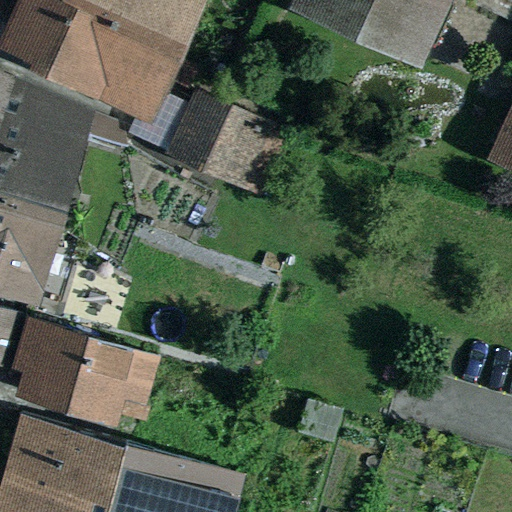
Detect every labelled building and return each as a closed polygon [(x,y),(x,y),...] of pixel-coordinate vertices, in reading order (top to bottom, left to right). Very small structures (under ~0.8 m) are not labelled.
[(42,58),(142,105),(174,35),(92,0),(25,0),(10,32),(47,48),(42,58)] [(92,0),(174,35),(188,0),(92,0)] [(341,0),(406,28),(418,0),(341,0)] [(0,183),(58,203),(89,109),(0,71),(0,183)] [(204,93),(179,144),(206,158),(231,106),(204,93)] [(263,128),(266,122),(231,106),(206,158),(260,184),(282,138),(263,128)] [(0,272),(34,283),(58,203),(0,183),(0,272)] [(83,269),(69,308),(115,324),(128,285),(83,269)] [(0,351),(13,357),(27,315),(0,305),(0,351)] [(142,415),(158,355),(27,315),(13,357),(24,361),(21,372),(31,375),(30,380),(142,415)] [(28,427),(6,504),(35,511),(112,511),(133,441),(22,410),(18,424),(28,427)] [(211,511),(224,511),(237,471),(133,441),(112,511),(201,511),(203,510),(211,511)]
